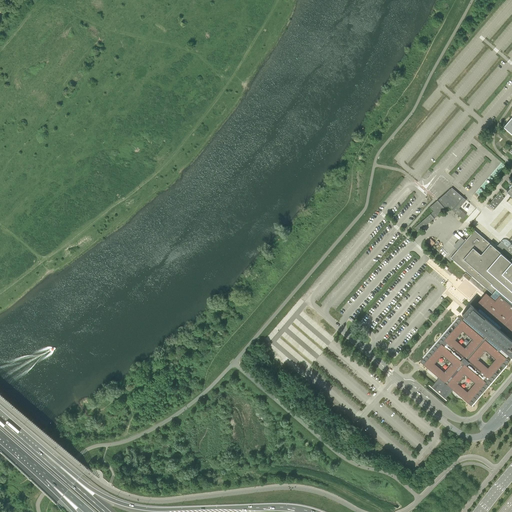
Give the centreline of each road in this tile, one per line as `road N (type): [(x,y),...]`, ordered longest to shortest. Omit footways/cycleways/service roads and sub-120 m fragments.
road 1 (track): [(278,0),(178,149),(43,259)]
road 2 (motorway): [(309,511),(137,509),(99,495),(34,447)]
road 3 (track): [(203,394),(207,368),(227,340),(348,201),(352,164)]
